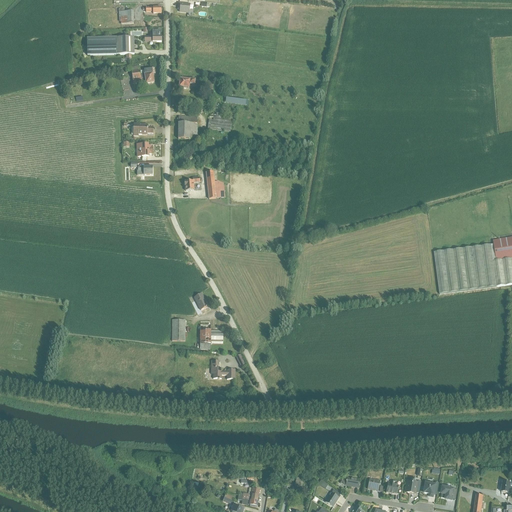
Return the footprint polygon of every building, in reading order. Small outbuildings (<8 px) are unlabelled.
[(179,4),(178,10),(180,10),(179,12),(189,13),(190,5),(179,4)] [(125,9),(119,10),(119,22),(121,22),(121,25),(134,24),(133,12),(125,12),(125,9)] [(153,38),(144,38),(145,42),(153,42),(153,43),(162,43),(161,38),(161,31),(152,32),(153,38)] [(117,38),(87,39),(87,56),(126,55),(126,59),(131,59),(131,55),(134,55),(134,38),(117,39),(117,38)] [(128,68),(126,69),(126,73),(132,72),(133,83),(145,81),(146,84),(154,83),(153,74),(156,74),(155,74),(155,69),(140,71),(139,65),(127,67),(128,68)] [(180,80),(179,88),(183,88),(183,90),(188,90),(188,89),(190,89),(190,85),(195,86),(195,85),(197,85),(197,80),(190,80),(190,81),(180,80)] [(207,81),(206,90),(214,91),(215,82),(207,81)] [(223,98),(222,100),(226,101),(226,103),(246,106),(246,100),(226,97),(226,98),(223,98)] [(179,119),(178,126),(178,140),(197,140),(198,124),(197,124),(198,118),(179,117),(179,119)] [(232,120),(212,117),(209,117),(208,129),(230,132),(232,120)] [(134,124),(133,137),(138,137),(138,135),(142,135),(142,136),(146,136),(147,136),(147,134),(153,134),(154,128),(147,128),(148,125),(134,124)] [(142,157),(146,157),(149,157),(148,155),(153,155),(152,149),(148,149),(148,145),(136,145),(137,158),(142,157)] [(138,171),(137,171),(137,176),(152,176),(152,167),(138,168),(138,171)] [(216,199),(215,183),(213,172),(206,173),(209,200),(216,199)] [(185,183),(184,183),(185,187),(185,186),(186,192),(195,191),(194,184),(200,183),(200,178),(193,178),(193,182),(185,182),(185,183)] [(215,183),(216,199),(225,198),(224,188),(224,184),(218,182),(215,183)] [(494,245),(435,253),(440,294),(511,285),(511,237),(493,241),(494,245)] [(202,294),(194,298),(200,311),(207,308),(208,307),(202,294)] [(185,320),(172,320),(172,342),(185,342),(185,320)] [(211,325),(200,325),(200,351),(211,351),(211,345),(223,345),(223,331),(211,331),(211,325)] [(241,355),(236,357),(241,367),(246,365),(241,355)] [(211,361),(211,375),(213,375),(213,380),(221,380),(221,376),(227,376),(227,380),(235,380),(235,370),(227,370),(227,372),(222,372),(222,369),(219,369),(218,361),(211,361)] [(297,477),(295,486),(302,488),(304,481),(302,481),(303,478),(297,477)] [(343,480),(340,484),(345,487),(346,485),(359,488),(360,480),(351,478),(351,479),(347,479),(347,481),(343,480)] [(378,492),(379,486),(380,481),(369,479),(368,489),(372,490),(373,490),(375,490),(375,491),(378,492)] [(321,480),(318,485),(325,489),(328,485),(321,480)] [(388,484),(386,493),(394,495),(394,494),(397,495),(399,486),(397,486),(397,482),(393,481),(392,485),(388,484)] [(416,493),(417,482),(408,481),(406,493),(415,494),(416,493)] [(502,482),(501,492),(509,494),(511,484),(502,482)] [(425,483),(424,493),(430,494),(429,497),(433,497),(435,484),(425,483)] [(453,499),(454,490),(454,488),(442,486),(441,495),(442,495),(441,498),(446,499),(446,500),(447,500),(447,499),(448,499),(448,500),(451,501),(452,501),(453,499)] [(243,499),(258,502),(260,490),(252,489),(251,495),(244,494),(243,493),(243,496),(243,499)] [(339,498),(331,493),(324,502),(333,507),(335,503),(336,501),(337,501),(339,498)] [(243,499),(243,496),(239,495),(238,500),(242,501),(242,504),(248,506),(248,505),(257,507),(258,502),(243,499)] [(476,495),(473,511),(481,511),(483,496),(476,495)] [(233,501),(224,499),(223,501),(230,504),(227,510),(231,511),(243,511),(244,510),(232,504),(233,501)]
